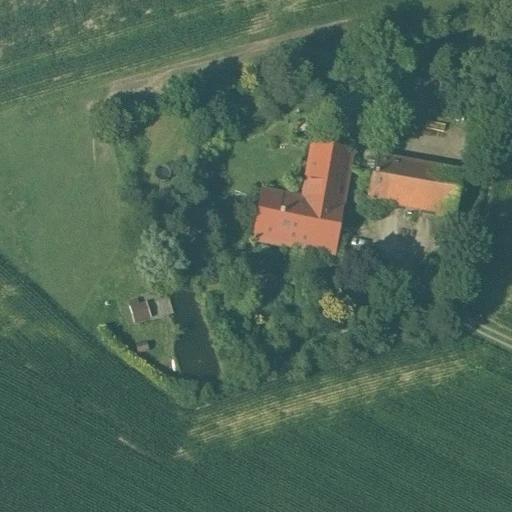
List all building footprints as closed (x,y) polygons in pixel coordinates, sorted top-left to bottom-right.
[(397,53),(349,54),(350,78),(398,77),(397,53)] [(411,69),(411,84),(438,84),(438,70),(411,69)] [(301,198),(342,206),(351,153),(310,146),(301,198)] [(462,173),(375,157),(367,203),(453,218),(462,173)] [(301,198),(262,191),(254,241),(334,256),(342,206),(301,198)] [(160,293),(133,299),(138,322),(165,316),(160,293)]
